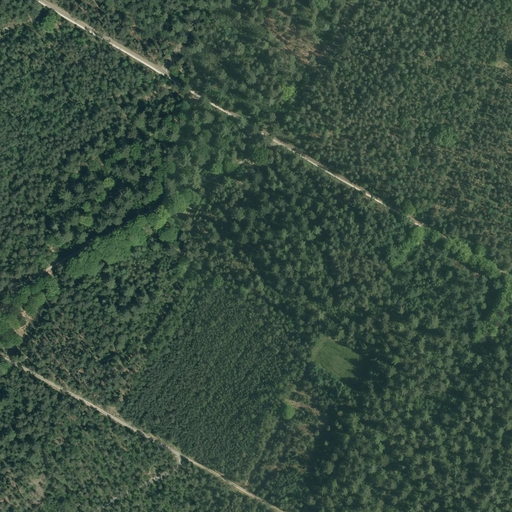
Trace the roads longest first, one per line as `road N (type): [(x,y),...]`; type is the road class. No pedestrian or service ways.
road 1 (track): [(283,511),(0,355)]
road 2 (track): [(279,140),(0,295)]
road 3 (track): [(279,140),(42,0)]
road 4 (track): [(511,276),(279,140)]
road 5 (track): [(244,489),(313,360)]
